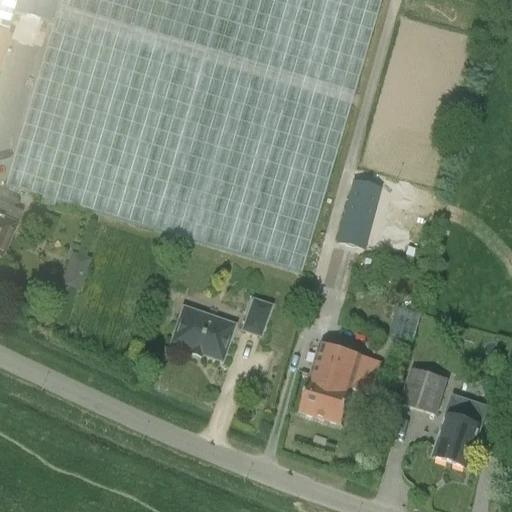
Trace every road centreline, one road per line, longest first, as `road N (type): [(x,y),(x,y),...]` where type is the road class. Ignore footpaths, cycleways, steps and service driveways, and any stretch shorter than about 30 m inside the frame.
road 1 (unclassified): [(360,511),(0,359)]
road 2 (residential): [(478,511),(511,383)]
